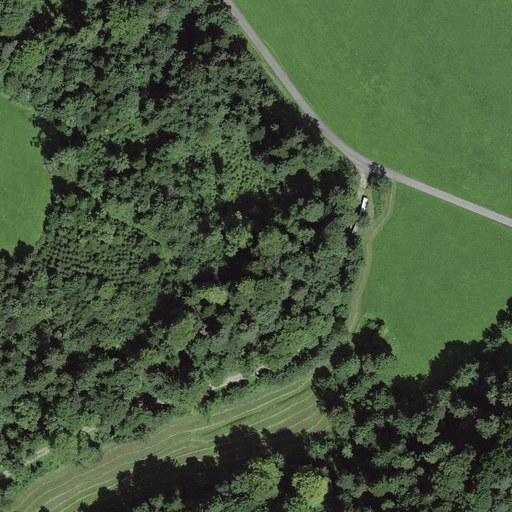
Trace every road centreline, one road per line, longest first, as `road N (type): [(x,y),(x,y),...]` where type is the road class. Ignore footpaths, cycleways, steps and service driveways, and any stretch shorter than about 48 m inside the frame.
road 1 (track): [(364,165),(325,300),(294,352),(81,445),(0,501)]
road 2 (unclassified): [(226,0),(321,128),(364,165),(511,224)]
road 3 (track): [(388,511),(511,397)]
